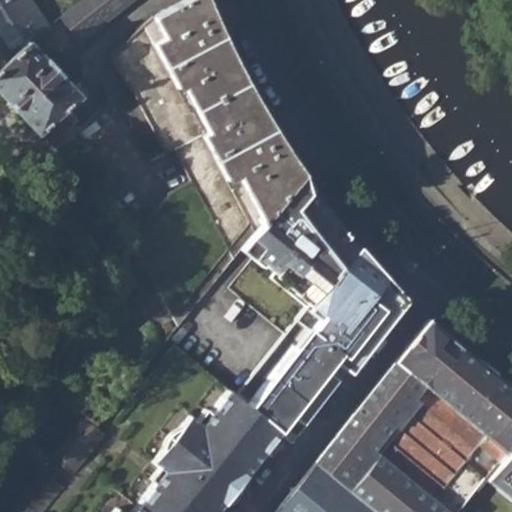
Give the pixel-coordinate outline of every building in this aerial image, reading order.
[(46,27),(29,0),(0,0),(0,63),(1,64),(24,42),(27,40),(46,27)] [(82,0),(60,18),(77,40),(127,0),(82,0)] [(129,244),(178,326),(242,247),(301,174),(283,146),(257,104),(224,43),(205,0),(177,0),(153,13),(109,55),(123,81),(126,79),(160,144),(146,153),(166,191),(129,244)] [(1,64),(0,63),(0,94),(35,133),(36,131),(55,151),(68,138),(51,119),(77,95),(27,40),(24,42),(1,64)] [(86,105),(77,95),(51,119),(68,138),(82,125),(74,116),(86,105)] [(268,278),(306,308),(356,243),(313,191),(301,174),(242,247),(273,272),(268,278)] [(0,203),(0,213),(3,217),(17,202),(10,194),(0,203)] [(281,429),(295,441),(405,296),(356,243),(306,308),(238,394),(281,429)] [(316,460),(378,511),(456,511),(511,443),(511,426),(504,420),(511,410),(511,384),(468,353),(427,319),(316,460)] [(0,511),(215,511),(281,429),(238,394),(181,347),(113,431),(44,383),(0,438),(0,511)] [(17,400),(22,402),(38,379),(32,374),(31,377),(27,373),(10,397),(16,402),(17,400)] [(511,511),(511,443),(456,511),(511,511)] [(378,511),(316,460),(274,511),(378,511)]
